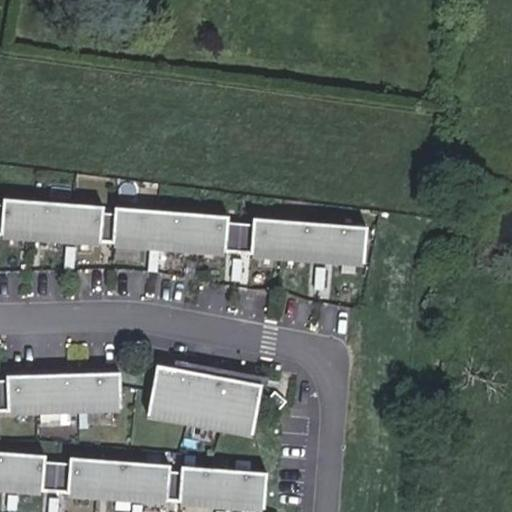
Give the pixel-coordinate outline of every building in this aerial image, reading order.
[(0,238),(100,247),(100,242),(113,242),(113,248),(223,258),(224,252),(249,253),(249,260),(364,265),(367,229),(252,219),(251,225),(229,223),(228,217),(114,209),(114,214),(102,214),(103,206),(3,199),(3,206),(0,205),(0,238)] [(93,293),(92,278),(83,278),(84,294),(93,293)] [(262,386),(156,367),(146,417),(252,438),(262,386)] [(0,414),(6,414),(120,413),(119,374),(4,376),(4,382),(0,381),(0,414)] [(268,473),(0,452),(0,489),(265,510),(268,473)]
